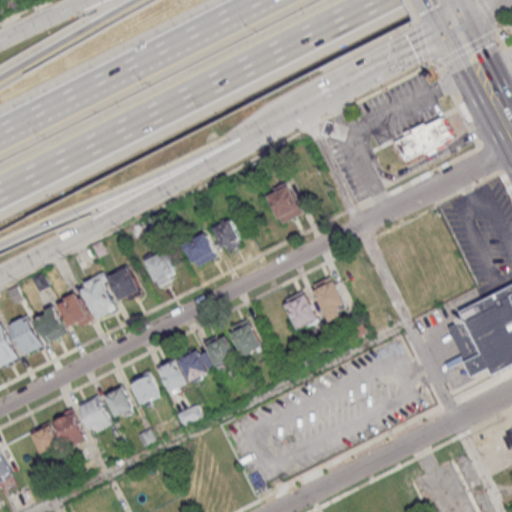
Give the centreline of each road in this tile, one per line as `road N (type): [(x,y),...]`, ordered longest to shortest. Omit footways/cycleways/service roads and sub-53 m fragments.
road 1 (residential): [(511,147),(0,407)]
road 2 (motorway): [(0,189),(375,0)]
road 3 (secondary): [(0,274),(229,153),(255,130)]
road 4 (motorway): [(261,0),(0,132)]
road 5 (motorway): [(0,243),(255,130)]
road 6 (residential): [(511,389),(271,511)]
road 7 (motorway): [(132,0),(0,77)]
